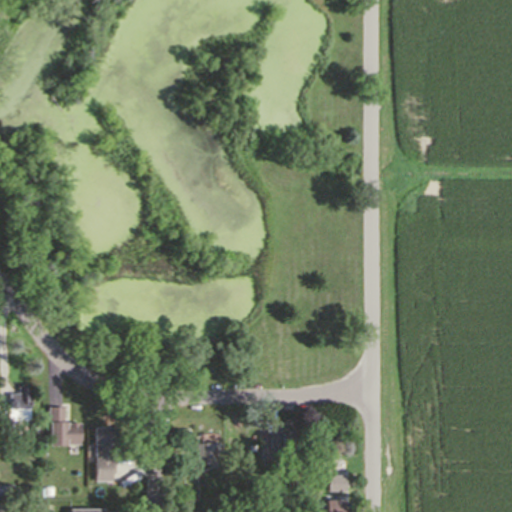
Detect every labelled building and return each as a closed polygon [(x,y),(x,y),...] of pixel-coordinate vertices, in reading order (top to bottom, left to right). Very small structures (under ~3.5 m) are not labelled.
[(10,435),(0,435),(0,414),(5,414),(5,390),(14,389),(14,384),(25,383),(25,392),(30,392),(30,418),(9,418),(10,435)] [(50,408),(64,408),(64,424),(81,424),(81,443),(52,445),(52,425),(50,425),(50,408)] [(97,428),(113,428),(114,474),(112,474),(112,482),(97,482),(97,428)] [(268,445),(267,430),(276,430),(277,445),(268,445)] [(298,460),(279,460),(279,430),(298,430),(298,460)] [(194,462),(194,441),(218,440),(219,452),(210,452),(210,461),(194,462)] [(347,491),(326,490),(327,474),(344,475),(344,484),(348,484),(347,491)] [(0,493),(0,482),(10,482),(10,493),(0,493)] [(340,511),(322,511),(323,499),(340,499),(340,511)]
